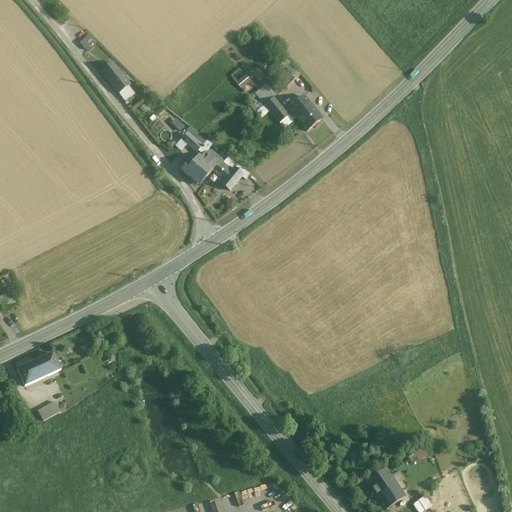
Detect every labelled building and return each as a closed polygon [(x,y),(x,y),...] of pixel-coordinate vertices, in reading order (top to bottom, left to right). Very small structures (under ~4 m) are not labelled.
[(88,35),(79,44),(87,51),(96,42),(88,35)] [(299,77),(286,62),(275,72),(282,80),(275,86),(281,93),(299,77)] [(130,86),(113,64),(101,74),(118,95),(119,95),(128,87),(130,86)] [(248,83),(244,79),(237,84),(240,89),(248,83)] [(128,87),(119,95),(125,102),(134,95),(128,87)] [(264,87),(255,95),(265,107),(274,99),(264,87)] [(322,120),(304,98),(288,110),(295,119),(307,132),(322,120)] [(274,99),(265,107),(279,124),(289,117),(285,113),(274,99)] [(289,117),(279,124),(283,129),(293,122),(292,121),(295,119),(288,110),(285,113),(289,117)] [(197,142),(188,134),(181,141),(196,155),(198,153),(203,148),(197,142)] [(212,146),(201,137),(197,142),(203,148),(198,153),(203,157),(200,159),(198,157),(191,166),(188,163),(181,171),(197,185),(203,177),(206,179),(212,172),(215,174),(224,162),(218,157),(209,150),(212,146)] [(209,150),(218,157),(220,153),(221,153),(212,146),(209,150)] [(227,159),(220,153),(218,157),(224,162),(225,162),(227,159)] [(250,176),(228,158),(227,159),(237,168),(235,170),(242,176),(241,178),(245,181),(250,176)] [(237,168),(227,159),(225,162),(235,170),(237,168)] [(235,170),(225,162),(224,162),(215,174),(224,181),(221,185),(230,192),(241,178),(242,176),(235,170)] [(53,354),(17,371),(25,388),(61,371),(53,354)] [(54,403),(38,412),(43,422),(60,413),(54,403)] [(414,453),(418,461),(427,456),(423,448),(414,453)] [(405,497),(386,469),(366,483),(385,511),(405,497)] [(434,505),(427,495),(418,502),(419,502),(425,511),(434,505)] [(418,511),(422,511),(425,511),(419,502),(414,505),(418,511)]
